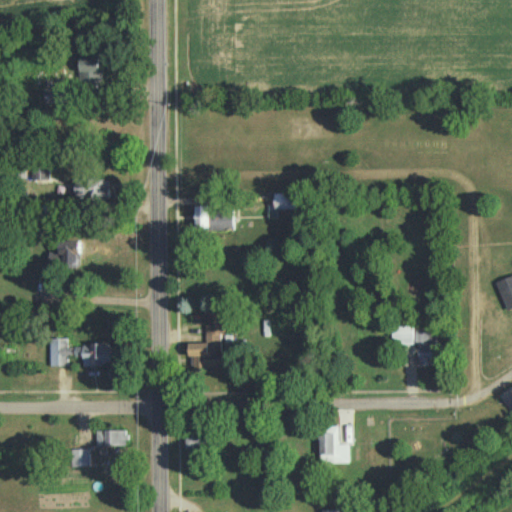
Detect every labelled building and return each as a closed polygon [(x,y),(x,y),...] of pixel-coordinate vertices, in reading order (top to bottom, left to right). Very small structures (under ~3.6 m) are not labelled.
[(80,61),(80,89),(99,89),(99,61),(80,61)] [(62,104),(62,94),(46,94),(46,104),(62,104)] [(49,181),(49,162),(32,162),(32,181),(49,181)] [(76,203),(106,203),(106,181),(76,181),(76,203)] [(298,212),(297,196),(275,196),(275,213),(298,212)] [(195,208),(195,232),(233,232),(233,208),(195,208)] [(75,243),(62,241),(58,257),(72,260),(75,243)] [(507,313),(511,310),(511,278),(497,284),(507,313)] [(221,337),(226,337),(226,316),(205,316),(205,345),(189,345),(189,368),(221,367),(221,337)] [(413,329),(392,329),(392,358),(413,358),(413,329)] [(436,369),(436,333),(417,333),(417,369),(436,369)] [(49,369),(67,369),(67,360),(82,360),(82,367),(113,366),(112,347),(66,348),(66,340),(48,341),(49,369)] [(348,447),(337,447),(337,429),(319,429),(319,466),(348,466),(348,447)] [(186,451),(206,451),(206,430),(186,430),(186,451)] [(96,432),(96,453),(127,453),(127,432),(96,432)] [(69,478),(90,478),(89,451),(68,452),(69,478)]
